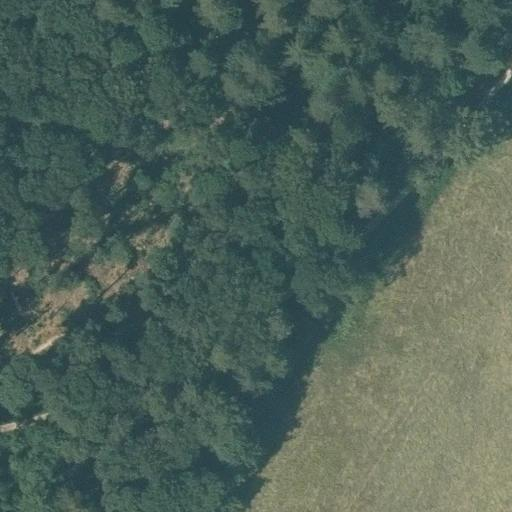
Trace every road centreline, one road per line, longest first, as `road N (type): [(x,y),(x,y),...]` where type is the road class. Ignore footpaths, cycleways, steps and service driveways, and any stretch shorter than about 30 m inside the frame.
road 1 (track): [(0,418),(151,356),(364,227)]
road 2 (track): [(364,227),(511,73)]
